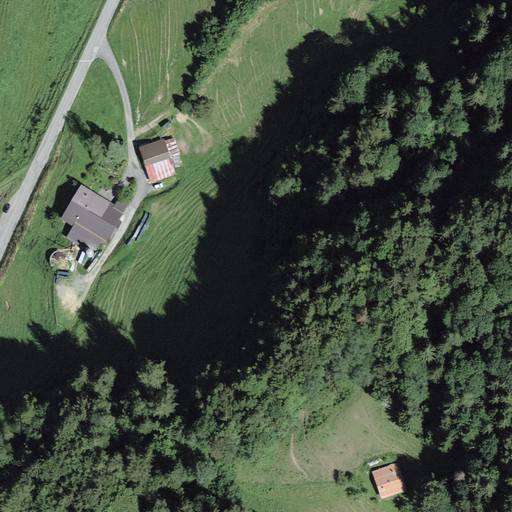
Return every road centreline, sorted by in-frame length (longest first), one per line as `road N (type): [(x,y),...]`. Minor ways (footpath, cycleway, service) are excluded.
road 1 (tertiary): [(0,248),(95,40)]
road 2 (track): [(242,0),(169,108),(130,137)]
road 3 (unclassified): [(95,40),(116,68),(132,160)]
